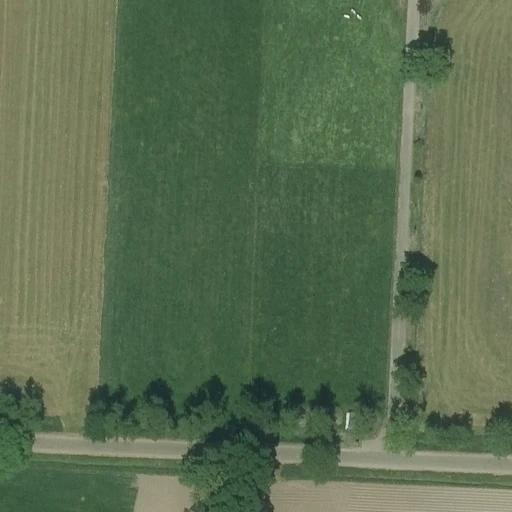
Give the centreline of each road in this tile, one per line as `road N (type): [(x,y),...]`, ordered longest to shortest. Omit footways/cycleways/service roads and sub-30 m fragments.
road 1 (unclassified): [(398,447),(417,0)]
road 2 (unclassified): [(398,447),(0,432)]
